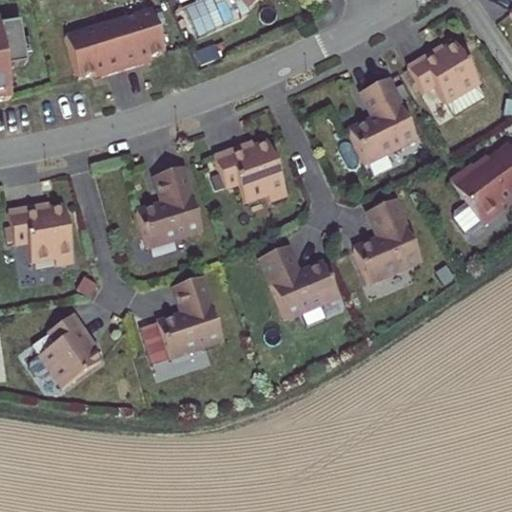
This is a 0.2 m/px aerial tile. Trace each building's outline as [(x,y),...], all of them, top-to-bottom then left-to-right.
[(242,0),(196,0),(184,5),(198,36),(249,9),(247,5),(242,0)] [(102,73),(138,61),(137,57),(159,50),(145,7),(65,33),(78,75),(100,68),(102,73)] [(0,98),(9,97),(3,66),(23,62),(16,19),(0,22),(0,98)] [(434,53),(409,67),(423,93),(435,86),(445,104),(448,103),(455,116),(485,99),(478,86),(480,84),(457,44),(446,50),(436,55),(434,53)] [(445,46),(434,53),(436,55),(446,50),(445,46)] [(373,117),(349,129),(365,162),(416,138),(388,78),(361,91),(373,117)] [(237,145),(210,155),(220,186),(233,181),(240,201),(263,193),(265,200),(283,193),(264,140),(249,146),(239,149),(237,145)] [(471,165),(449,180),(481,225),(503,209),(500,205),(511,196),(511,149),(508,143),(474,168),(471,165)] [(160,203),(134,212),(147,248),(201,229),(179,167),(150,177),(160,203)] [(377,237),(352,248),(367,283),(419,260),(393,200),(366,211),(377,237)] [(31,205),(2,211),(9,243),(22,240),(26,260),(50,256),(51,263),(69,259),(58,204),(43,207),(32,209),(31,205)] [(289,244),(261,255),(285,317),(338,295),(324,261),(299,271),(289,244)] [(181,313),(155,321),(163,344),(167,357),(221,339),(200,276),(172,286),(181,313)] [(85,336),(68,313),(44,330),(52,341),(26,360),(25,366),(31,374),(36,375),(46,368),(59,385),(97,359),(89,348),(82,339),(85,336)] [(163,344),(155,321),(139,327),(146,350),(163,344)] [(92,347),(85,336),(82,339),(89,348),(92,347)] [(167,357),(163,344),(146,350),(151,362),(167,357)]
